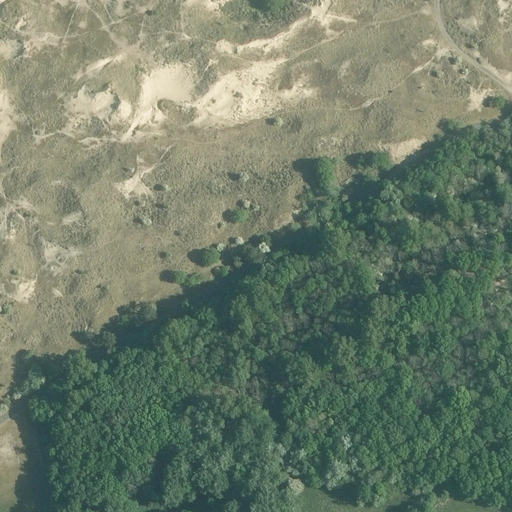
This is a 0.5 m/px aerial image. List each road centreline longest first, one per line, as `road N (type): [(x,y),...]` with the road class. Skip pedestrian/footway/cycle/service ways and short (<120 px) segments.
road 1 (track): [(123,511),(151,477),(511,264)]
road 2 (track): [(511,92),(450,42),(437,0)]
